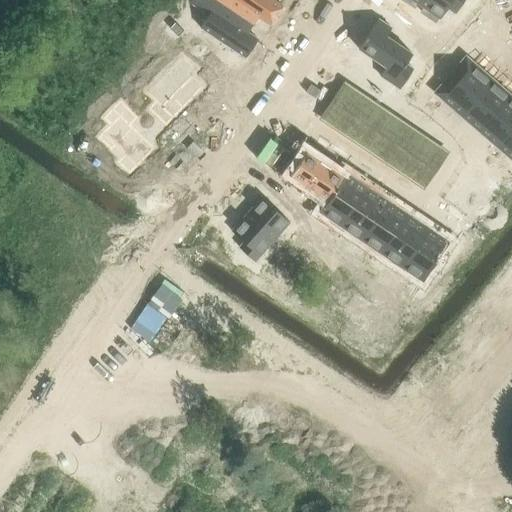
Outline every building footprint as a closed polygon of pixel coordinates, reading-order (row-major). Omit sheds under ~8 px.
[(216,0),(194,0),(193,2),(209,13),(199,27),(245,58),(258,39),(248,32),(253,25),(216,0)] [(216,0),(253,25),(258,17),(270,25),(283,6),(273,0),(216,0)] [(403,0),(414,7),(416,3),(424,8),(421,12),(435,21),(437,17),(440,19),(447,8),(455,13),(463,0),(403,0)] [(377,17),(358,47),(386,65),(380,74),(400,87),(413,67),(405,62),(412,52),(386,35),(391,27),(377,17)] [(175,22),(169,28),(178,36),(183,30),(175,22)] [(451,37),(441,48),(451,56),(461,45),(451,37)] [(182,56),(146,93),(155,103),(148,110),(166,126),(204,87),(192,75),(197,70),(182,56)] [(465,56),(457,65),(466,73),(474,63),(465,56)] [(450,91),(442,100),(460,116),(492,79),(474,63),(466,73),(458,82),(450,91)] [(457,65),(449,74),(458,82),(466,73),(457,65)] [(449,74),(441,83),(450,91),(458,82),(449,74)] [(492,79),(460,116),(478,131),(510,94),(492,79)] [(441,83),(433,93),(442,100),(450,91),(441,83)] [(344,84),(336,95),(343,100),(350,88),(344,84)] [(351,90),(329,123),(414,184),(436,151),(351,90)] [(511,95),(510,94),(478,131),(496,147),(511,128),(511,95)] [(336,95),(329,106),(335,111),(343,100),(336,95)] [(103,135),(99,138),(111,150),(114,147),(124,156),(118,163),(129,174),(154,149),(130,126),(137,118),(120,102),(103,119),(110,126),(102,134),(103,135)] [(329,106),(321,117),(328,122),(335,111),(329,106)] [(511,128),(496,147),(511,160),(511,128)] [(439,148),(431,159),(438,164),(446,153),(439,148)] [(305,151),(289,174),(328,200),(343,177),(305,151)] [(431,159),(424,170),(431,175),(438,164),(431,159)] [(424,170),(416,181),(423,186),(431,175),(424,170)] [(328,200),(320,212),(340,226),(367,187),(346,173),(343,177),(328,200)] [(367,187),(340,226),(360,240),(387,200),(367,187)] [(261,197),(232,231),(244,242),(240,247),(256,261),(290,221),(261,197)] [(387,200),(360,240),(381,253),(407,214),(387,200)] [(407,214),(381,253),(401,267),(427,227),(407,214)] [(427,227),(401,267),(422,281),(448,241),(427,227)]
